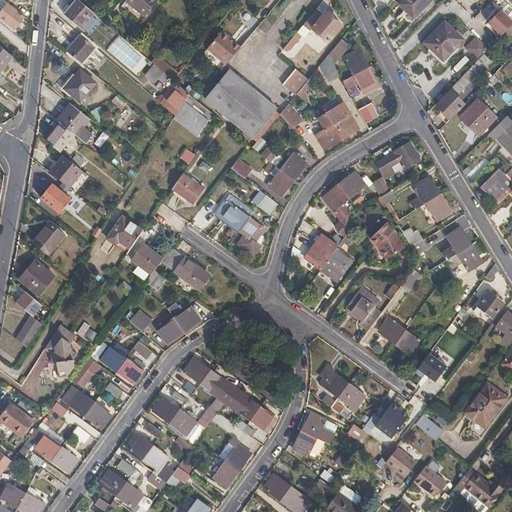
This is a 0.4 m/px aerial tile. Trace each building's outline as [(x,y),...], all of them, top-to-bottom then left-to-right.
[(0,0),(0,14),(9,4),(4,0),(0,0)] [(95,14),(79,0),(75,0),(64,14),(81,29),(95,14)] [(125,0),(125,1),(145,17),(159,0),(125,0)] [(414,18),(425,7),(431,0),(403,0),(399,4),(407,11),(414,18)] [(511,0),(494,0),(511,16),(511,15),(511,0)] [(0,18),(15,30),(25,17),(24,16),(17,11),(9,4),(0,14),(0,18)] [(428,10),(425,7),(414,18),(407,11),(404,14),(414,24),(428,10)] [(325,14),(318,8),(297,32),(305,39),(312,29),(328,42),(343,25),(326,12),(325,14)] [(444,60),(463,40),(445,23),(426,43),(432,49),(444,60)] [(207,50),(226,66),(241,47),(222,31),(207,50)] [(296,34),(285,48),(290,52),(301,38),(296,34)] [(67,51),(82,64),(96,48),(81,35),(67,51)] [(126,39),(131,44),(135,40),(129,35),(126,39)] [(329,55),(334,65),(350,46),(342,39),(329,55)] [(466,43),(463,40),(444,60),(432,49),(429,51),(444,66),(466,43)] [(0,72),(13,57),(0,45),(0,72)] [(354,75),(369,67),(359,50),(345,58),(354,75)] [(174,80),(179,73),(172,68),(174,66),(166,60),(165,62),(157,55),(152,61),(174,80)] [(329,55),(320,66),(329,82),(340,76),(329,55)] [(170,77),(154,64),(151,68),(146,74),(145,75),(155,83),(159,78),(165,83),(169,78),(170,77)] [(480,73),(473,66),(458,82),(465,88),(480,73)] [(343,81),(348,90),(359,84),(364,93),(378,86),(369,67),(354,75),(343,81)] [(204,100),(227,118),(252,87),(230,69),(204,100)] [(296,69),(283,85),(296,95),(308,80),(296,69)] [(80,70),(75,76),(65,89),(73,96),(81,102),(96,83),(80,70)] [(486,70),(482,74),(488,79),(492,75),(486,70)] [(65,89),(75,76),(72,74),(60,89),(71,98),(73,96),(65,89)] [(304,85),(308,90),(317,79),(312,75),(304,85)] [(185,101),(189,95),(190,94),(176,83),(165,97),(160,103),(175,116),(185,101)] [(302,98),(308,90),(304,85),(297,94),(302,98)] [(252,87),(227,118),(253,139),(278,108),(252,87)] [(450,90),(436,105),(451,120),(465,105),(450,90)] [(117,95),(112,101),(122,109),(128,103),(117,95)] [(209,120),(214,114),(189,95),(185,101),(209,120)] [(478,99),(460,118),(478,137),(497,117),(478,99)] [(198,136),(209,120),(185,101),(175,116),(174,117),(198,136)] [(326,114),(342,139),(359,129),(344,103),(326,114)] [(372,103),(358,110),(365,123),(379,116),(372,103)] [(91,119),(71,104),(57,121),(60,123),(74,135),(85,144),(93,134),(84,127),(91,119)] [(287,106),(301,123),(303,121),(289,104),(287,106)] [(280,114),(293,129),(301,123),(287,106),(280,114)] [(324,150),(342,139),(326,114),(319,119),(325,130),(316,136),(324,150)] [(504,120),(489,134),(495,140),(496,138),(510,125),(504,120)] [(511,122),(510,125),(496,138),(511,154),(511,122)] [(60,123),(46,141),(60,153),(74,135),(60,123)] [(394,153),(376,164),(385,179),(403,169),(404,170),(420,161),(416,153),(410,142),(393,152),(394,153)] [(267,148),(261,155),(273,164),(278,157),(267,148)] [(181,159),(190,164),(194,155),(185,150),(181,159)] [(49,172),(70,188),(83,172),(83,171),(60,153),(54,160),(57,162),(49,172)] [(77,154),(72,159),(81,166),(85,161),(77,154)] [(281,170),(294,180),(307,164),(293,154),(281,170)] [(239,158),(231,168),(245,179),(253,169),(239,158)] [(54,160),(46,170),(49,172),(57,162),(54,160)] [(282,196),(294,180),(281,170),(276,166),(270,174),(275,178),(269,186),(282,196)] [(511,190),(511,168),(506,175),(499,168),(481,188),(499,205),(510,192),(511,190)] [(83,172),(70,188),(75,192),(89,176),(83,172)] [(355,172),(339,185),(349,198),(365,185),(355,172)] [(183,173),(172,190),(193,205),(205,188),(183,173)] [(426,203),(439,195),(428,177),(415,185),(417,188),(421,195),(418,197),(410,202),(415,210),(426,203)] [(53,184),(41,198),(60,214),(72,200),(53,184)] [(374,184),(367,189),(374,198),(381,193),(374,184)] [(349,198),(339,185),(323,198),(342,221),(335,227),(344,238),(349,232),(350,224),(349,216),(352,213),(343,203),(349,198)] [(259,204),(265,196),(257,190),(251,198),(259,204)] [(396,198),(391,191),(381,197),(386,204),(389,202),(396,198)] [(451,212),(440,194),(439,195),(426,203),(437,221),(451,212)] [(278,204),(266,195),(265,196),(259,204),(258,206),(270,215),(278,204)] [(362,197),(353,203),(358,209),(366,202),(362,197)] [(215,214),(239,231),(249,217),(226,200),(215,214)] [(400,220),(389,202),(386,204),(397,222),(400,220)] [(100,207),(97,210),(104,215),(106,212),(100,207)] [(129,251),(143,231),(122,216),(106,238),(117,246),(119,243),(129,251)] [(249,217),(239,231),(244,235),(237,245),(253,256),(261,246),(256,242),(266,229),(249,217)] [(48,224),(33,242),(48,255),(65,235),(49,222),(48,224)] [(388,222),(370,239),(378,247),(386,260),(406,248),(395,229),(388,222)] [(412,248),(424,240),(418,230),(414,232),(411,228),(403,232),(412,248)] [(452,257),(471,245),(460,229),(447,237),(453,246),(441,253),(446,261),(452,257)] [(348,247),(354,240),(349,232),(344,238),(339,245),(342,247),(345,244),(348,247)] [(339,246),(322,234),(305,258),(321,270),(337,248),(339,246)] [(428,247),(424,240),(412,248),(419,260),(426,256),(422,250),(428,247)] [(117,246),(128,253),(129,251),(119,243),(117,246)] [(149,274),(151,276),(154,271),(164,258),(144,243),(131,261),(138,266),(134,273),(144,280),(149,274)] [(471,245),(452,257),(458,266),(463,263),(469,271),(483,263),(472,245),(471,245)] [(211,276),(172,248),(164,258),(154,271),(162,276),(168,268),(200,291),(211,276)] [(337,248),(321,270),(337,282),(353,260),(337,248)] [(452,270),(458,266),(452,257),(446,261),(452,270)] [(35,261),(19,280),(38,296),(55,276),(35,261)] [(491,281),(499,270),(495,264),(486,277),(491,281)] [(422,275),(414,269),(401,286),(410,292),(422,275)] [(156,290),(165,279),(164,278),(162,276),(154,271),(151,276),(146,282),(156,290)] [(395,285),(390,292),(395,295),(400,288),(395,285)] [(360,324),(369,331),(382,313),(375,308),(380,301),(362,288),(347,309),(363,320),(360,324)] [(26,292),(17,303),(31,315),(33,317),(42,305),(26,292)] [(395,295),(390,292),(386,297),(391,300),(395,295)] [(489,292),(474,312),(476,314),(481,308),(493,318),(504,303),(489,292)] [(174,317),(184,332),(201,320),(190,305),(174,317)] [(141,310),(130,321),(142,332),(153,320),(141,310)] [(507,348),(511,342),(511,315),(507,311),(496,326),(506,333),(499,342),(507,348)] [(15,339),(27,348),(42,324),(33,317),(31,315),(15,339)] [(458,315),(453,322),(461,328),(466,322),(458,315)] [(168,345),(184,332),(174,317),(157,330),(168,345)] [(379,332),(396,344),(406,331),(389,319),(379,332)] [(422,326),(413,320),(406,331),(414,337),(422,326)] [(60,325),(45,349),(50,353),(52,364),(57,363),(59,378),(66,377),(67,377),(75,367),(74,360),(78,355),(71,350),(70,344),(76,336),(60,325)] [(406,331),(396,344),(413,356),(422,343),(414,337),(406,331)] [(95,350),(101,354),(108,345),(102,341),(95,350)] [(147,359),(153,352),(139,342),(134,350),(147,359)] [(117,373),(127,359),(110,347),(100,361),(117,373)] [(90,358),(95,362),(101,354),(95,350),(90,358)] [(511,351),(503,364),(511,371),(511,370),(511,351)] [(472,352),(467,359),(472,363),(477,356),(472,352)] [(430,353),(418,369),(435,382),(447,366),(430,353)] [(95,376),(101,367),(95,362),(90,358),(89,358),(73,380),(84,388),(93,375),(95,376)] [(143,371),(127,359),(117,373),(133,385),(143,371)] [(200,385),(210,371),(201,363),(194,359),(184,373),(200,385)] [(339,398),(349,384),(333,372),(335,370),(329,365),(320,377),(323,380),(320,384),(339,398)] [(219,398),(229,384),(221,379),(210,371),(200,385),(219,398)] [(180,377),(176,383),(184,389),(188,383),(180,377)] [(118,399),(123,391),(110,382),(105,390),(118,399)] [(184,389),(193,395),(197,389),(188,383),(184,389)] [(488,383),(465,413),(485,428),(508,399),(488,383)] [(225,403),(236,389),(229,384),(219,398),(225,403)] [(366,396),(349,384),(339,398),(350,406),(348,408),(353,412),(366,396)] [(63,401),(84,417),(94,403),(73,387),(63,401)] [(242,394),(236,389),(225,403),(232,408),(242,394)] [(187,400),(175,391),(171,398),(182,407),(187,400)] [(232,408),(250,421),(261,407),(251,401),(242,394),(232,408)] [(326,395),(322,401),(331,407),(335,402),(326,395)] [(153,412),(169,424),(180,410),(163,398),(153,412)] [(57,402),(51,411),(62,418),(68,410),(57,402)] [(336,402),(332,408),(340,414),(344,408),(336,402)] [(11,403),(0,416),(0,421),(22,438),(35,421),(11,403)] [(94,403),(84,417),(101,429),(111,416),(94,403)] [(270,412),(261,407),(250,421),(267,433),(277,418),(270,412)] [(429,409),(425,414),(436,422),(440,417),(429,409)] [(193,446),(197,441),(206,430),(205,429),(212,420),(204,414),(197,423),(180,410),(169,424),(167,427),(180,436),(193,446)] [(175,472),(178,467),(183,460),(187,454),(188,454),(193,446),(189,452),(175,442),(180,436),(167,427),(146,411),(144,414),(142,417),(149,423),(163,433),(158,439),(152,447),(168,458),(167,459),(170,462),(167,467),(175,472)] [(230,430),(234,425),(218,413),(214,418),(230,430)] [(317,438),(330,445),(336,434),(335,433),(322,427),(326,420),(311,413),(302,431),(317,438)] [(374,414),(367,424),(373,429),(380,419),(374,414)] [(436,441),(444,431),(423,415),(416,424),(436,441)] [(243,431),(247,425),(238,419),(234,425),(243,431)] [(322,427),(335,433),(338,426),(326,420),(322,427)] [(163,433),(149,423),(144,429),(158,439),(163,433)] [(362,444),(368,435),(354,424),(347,433),(362,444)] [(243,431),(252,438),(257,432),(247,425),(243,431)] [(365,425),(363,429),(369,434),(372,430),(365,425)] [(84,444),(90,436),(78,427),(72,435),(84,444)] [(30,438),(35,442),(42,433),(37,429),(30,438)] [(302,431),(293,450),(307,457),(317,438),(302,431)] [(126,448),(142,460),(152,447),(136,435),(126,448)] [(51,461),(61,448),(45,436),(38,444),(35,449),(51,461)] [(193,446),(180,436),(175,442),(189,452),(193,446)] [(225,461),(239,471),(252,455),(237,444),(239,441),(234,437),(229,443),(235,447),(225,461)] [(25,446),(29,450),(35,442),(30,438),(25,446)] [(219,456),(225,461),(235,447),(229,443),(219,456)] [(29,460),(34,454),(29,450),(25,446),(24,446),(19,452),(29,460)] [(153,473),(167,483),(175,472),(167,467),(170,462),(167,459),(168,458),(152,447),(142,460),(155,470),(153,473)] [(78,460),(61,448),(51,461),(68,474),(78,460)] [(416,463),(397,448),(386,463),(405,478),(416,463)] [(0,475),(11,461),(0,452),(0,475)] [(184,461),(196,469),(199,464),(187,456),(184,461)] [(136,470),(122,460),(117,467),(131,477),(136,470)] [(179,467),(191,476),(196,469),(184,461),(183,460),(178,467),(179,467)] [(227,487),(239,471),(225,461),(213,477),(227,487)] [(426,466),(414,481),(435,497),(446,482),(426,466)] [(185,484),(191,476),(179,467),(173,476),(185,484)] [(470,469),(458,483),(488,506),(499,493),(498,492),(501,487),(493,481),(490,485),(470,469)] [(325,470),(320,477),(331,484),(335,478),(325,470)] [(116,497),(127,483),(109,471),(99,485),(116,497)] [(280,501),(291,486),(275,474),(264,489),(280,501)] [(155,475),(151,480),(161,487),(165,483),(155,475)] [(330,487),(321,480),(316,486),(326,493),(330,487)] [(19,508),(27,493),(9,483),(1,498),(19,508)] [(133,509),(137,503),(141,506),(147,498),(127,483),(116,497),(133,509)] [(339,492),(359,507),(364,500),(344,485),(339,492)] [(307,499),(291,486),(280,501),(295,511),(297,511),(301,507),(307,499)] [(30,487),(27,493),(35,498),(38,492),(30,487)] [(356,511),(360,507),(359,507),(339,492),(338,492),(326,509),(329,511),(356,511)] [(35,498),(27,493),(19,508),(26,511),(39,511),(44,503),(35,498)] [(106,511),(110,505),(99,498),(95,505),(105,511),(106,511)] [(140,508),(145,511),(152,501),(148,498),(140,508)] [(187,511),(210,511),(213,509),(198,498),(187,511)]
